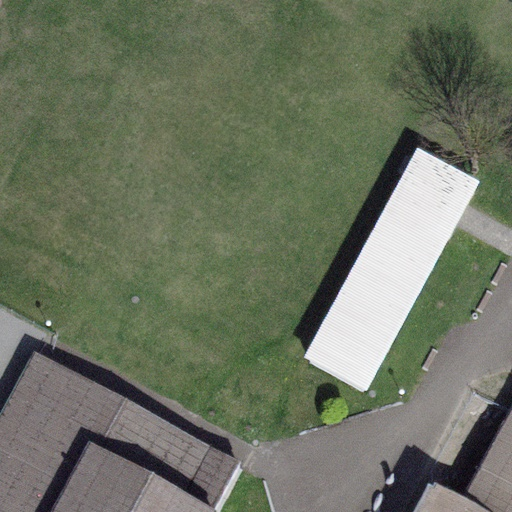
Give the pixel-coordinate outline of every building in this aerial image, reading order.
[(310,364),(363,393),(445,243),(435,237),(450,210),(464,184),(421,161),(310,364)] [(435,237),(445,243),(461,215),(475,190),(464,184),(450,210),(435,237)] [(0,421),(0,476),(58,370),(35,357),(0,421)] [(0,511),(217,511),(240,470),(58,370),(0,476),(0,511)] [(511,511),(511,426),(466,511),(434,493),(424,511),(511,511)]
